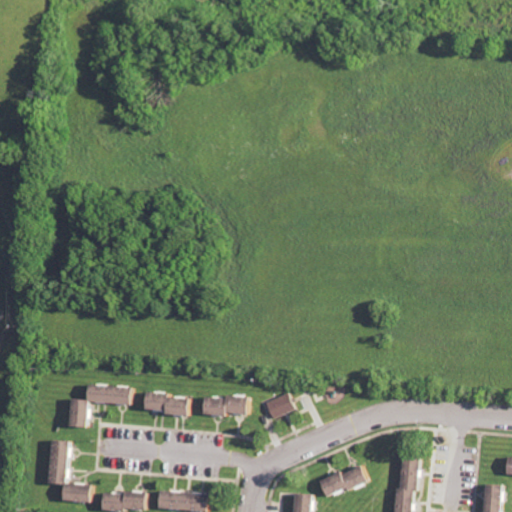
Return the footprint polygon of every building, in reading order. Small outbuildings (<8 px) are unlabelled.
[(140,387),(97,385),(97,403),(140,404),(140,387)] [(272,403),(279,419),(302,409),(294,393),(272,403)] [(198,414),(199,396),(154,394),(153,412),(198,414)] [(214,414),(257,416),(258,398),(215,396),(214,414)] [(96,428),(97,400),(79,399),(78,427),(96,428)] [(77,441),(58,441),(57,484),(76,485),(77,441)] [(409,490),(405,489),(403,511),(424,511),(428,457),(411,456),(409,490)] [(378,484),(373,466),(331,479),(337,497),(378,484)] [(74,484),(73,501),(101,502),(101,485),(74,484)] [(511,511),(511,493),(511,485),(494,485),(493,500),(495,500),(494,511),(491,511),(511,511)] [(156,511),(156,494),(113,492),(113,510),(156,511)] [(219,493),(170,492),(170,509),(219,511),(219,493)] [(323,511),(324,495),(306,495),(305,511),(323,511)]
